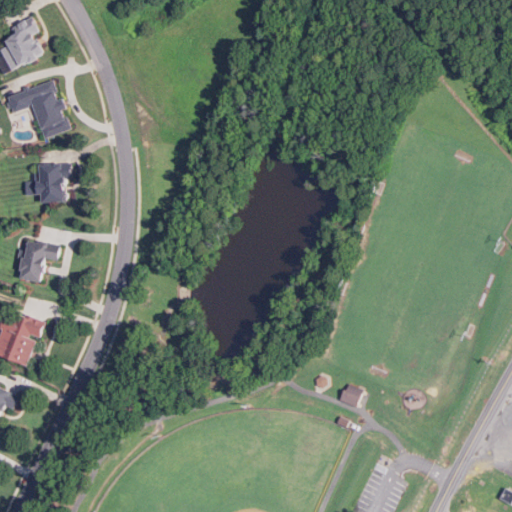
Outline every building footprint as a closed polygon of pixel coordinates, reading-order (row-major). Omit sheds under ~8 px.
[(51,51),(32,16),(10,27),(16,37),(2,44),(16,70),(51,51)] [(74,129),(58,79),(9,94),(15,112),(37,105),(47,137),(74,129)] [(44,201),(69,201),(69,177),(74,178),(74,162),(39,162),(39,181),(28,181),(28,194),(44,194),(44,201)] [(64,243),(29,238),(23,278),(45,281),(48,258),(62,260),(64,243)] [(0,340),(0,352),(31,364),(48,322),(21,311),(16,324),(7,321),(0,340)] [(0,420),(6,404),(17,408),(23,392),(0,384),(0,420)] [(359,405),(343,398),(347,388),(350,389),(352,384),(366,389),(359,405)] [(511,502),(502,497),(508,487),(511,489),(511,502)]
